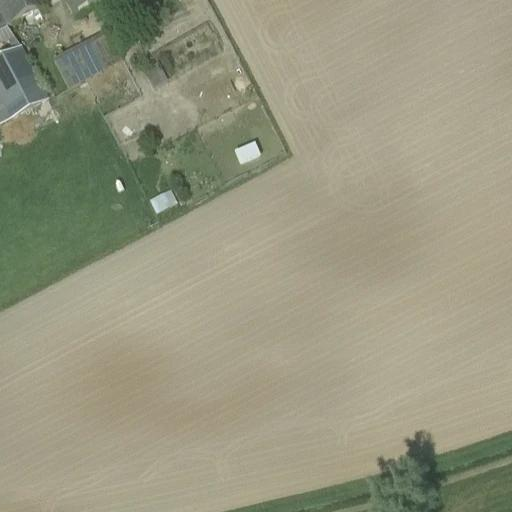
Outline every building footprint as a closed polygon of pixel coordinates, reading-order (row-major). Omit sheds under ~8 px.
[(0,0),(0,18),(6,30),(45,10),(40,0),(0,0)] [(63,0),(76,24),(107,8),(102,0),(63,0)] [(69,94),(124,66),(108,35),(53,63),(69,94)] [(0,104),(10,124),(49,104),(22,52),(0,63),(0,104)] [(242,168),(264,159),(259,146),(237,154),(242,168)] [(173,192),(151,203),(158,217),(180,206),(173,192)]
